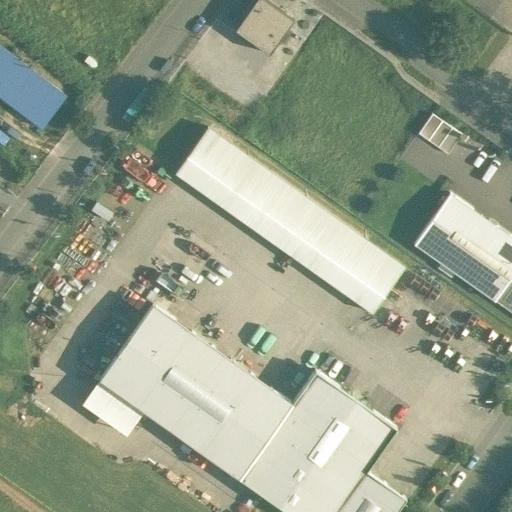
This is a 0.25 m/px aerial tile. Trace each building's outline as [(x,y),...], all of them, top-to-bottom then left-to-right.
[(290,20),(260,0),(250,0),(230,29),(268,52),(290,20)] [(66,95),(0,44),(0,94),(42,126),(66,95)] [(431,110),(417,130),(448,150),(461,130),(431,110)] [(171,172),(370,310),(404,264),(204,125),(171,172)] [(511,235),(450,191),(414,242),(511,311),(511,235)] [(94,379),(236,478),(289,404),(146,304),(94,379)] [(286,511),(333,511),(361,473),(393,429),(313,371),(289,404),(236,478),(286,511)] [(394,511),(403,500),(361,473),(333,511),(394,511)]
